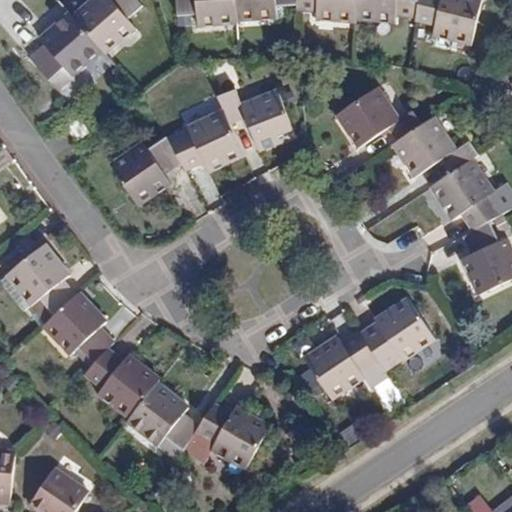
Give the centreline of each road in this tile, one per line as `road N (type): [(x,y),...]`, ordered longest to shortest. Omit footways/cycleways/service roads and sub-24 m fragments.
road 1 (residential): [(144,292),(221,344),(317,301),(346,266),(332,217),(276,205),(167,273)]
road 2 (residential): [(0,99),(144,292)]
road 3 (residential): [(321,511),(511,383)]
